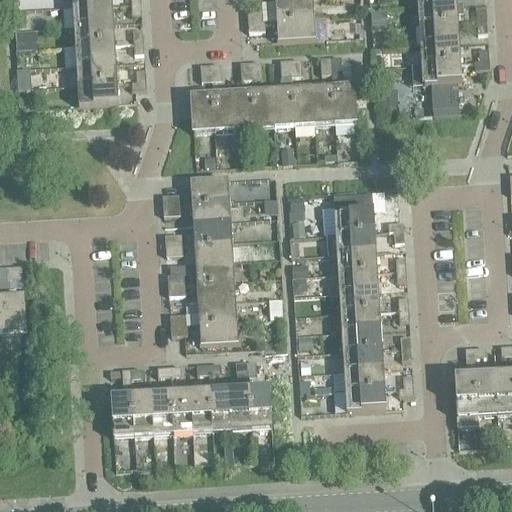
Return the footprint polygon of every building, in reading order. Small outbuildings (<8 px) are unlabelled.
[(71,0),(73,13),(111,10),(110,0),(71,0)] [(129,0),(130,9),(140,9),(139,0),(129,0)] [(416,0),(417,11),(455,8),(454,0),(416,0)] [(275,5),(276,25),(313,23),(312,3),(275,5)] [(417,11),(418,30),(457,28),(456,19),(462,19),(461,8),(455,8),(417,11)] [(140,9),(130,9),(131,21),(141,20),(140,9)] [(73,13),(74,32),(112,30),(111,10),(73,13)] [(386,14),(369,15),(370,32),(386,31),(386,14)] [(475,15),(476,27),(486,26),(485,14),(475,15)] [(246,17),(247,27),(263,26),(263,16),(246,17)] [(313,23),(276,25),(277,45),(276,45),(276,46),(316,44),(316,43),(314,43),(313,23)] [(263,26),(247,27),(248,37),(264,36),(263,26)] [(486,26),(476,27),(477,39),(486,38),(486,26)] [(418,30),(419,50),(458,48),(457,28),(418,30)] [(74,32),(75,51),(113,49),(112,30),(74,32)] [(35,35),(15,36),(16,55),(36,54),(35,35)] [(132,36),(133,48),(142,47),(142,35),(132,36)] [(142,47),(133,48),(133,60),(143,59),(142,47)] [(419,50),(421,70),(459,67),(458,48),(419,50)] [(75,51),(76,71),(114,69),(113,49),(75,51)] [(477,54),(478,66),(488,66),(487,54),(477,54)] [(330,63),(331,79),(331,92),(342,91),(340,62),(330,63)] [(320,80),(331,79),(330,63),(319,64),(320,80)] [(279,66),(281,95),(291,94),(291,82),(290,65),(279,66)] [(300,65),(290,65),(291,82),(301,81),(300,65)] [(478,66),(473,66),(474,75),(488,74),(488,66),(478,66)] [(260,67),(250,68),(251,84),(261,84),(260,67)] [(432,115),(458,113),(457,88),(460,88),(459,67),(421,70),(410,70),(411,91),(421,90),(430,90),(432,115)] [(251,84),(250,68),(239,69),(240,85),(251,84)] [(76,71),(77,91),(116,88),(114,69),(76,71)] [(211,87),(210,70),(199,71),(200,87),(211,87)] [(220,70),(210,70),(211,87),(221,86),(220,70)] [(134,75),(135,87),(145,87),(144,75),(134,75)] [(30,86),(16,88),(17,94),(31,94),(30,86)] [(135,87),(130,87),(131,96),(145,95),(145,87),(135,87)] [(116,88),(77,91),(78,110),(78,111),(117,109),(116,88)] [(342,91),(331,92),(334,129),(353,128),(353,129),(355,129),(352,90),(342,91)] [(331,92),(311,93),(314,130),(334,129),(331,92)] [(311,93),(291,94),(294,132),(314,130),(311,93)] [(281,95),(271,95),(274,133),(294,132),(291,94),(281,95)] [(271,95),(251,97),(254,134),(274,133),(271,95)] [(251,97),(231,98),(234,135),(254,134),(251,97)] [(231,98),(212,99),(214,137),(234,135),(231,98)] [(396,98),(380,99),(381,119),(397,119),(396,98)] [(214,137),(212,99),(191,100),(193,139),(194,139),(194,138),(214,137)] [(458,113),(432,115),(432,121),(458,119),(458,113)] [(293,153),(280,153),(281,170),(294,169),(293,153)] [(215,161),(204,161),(205,174),(215,174),(215,161)] [(191,209),(228,207),(227,188),(228,187),(228,186),(188,188),(188,190),(190,190),(191,209)] [(334,221),(336,240),(373,238),(372,217),(371,217),(370,199),(332,201),(334,220),(334,221)] [(161,201),(162,211),(178,210),(178,200),(161,201)] [(302,201),(289,202),(290,217),(302,216),(303,216),(302,201)] [(192,229),(230,227),(228,207),(191,209),(192,229)] [(178,210),(162,211),(163,222),(179,221),(178,210)] [(302,216),(290,217),(290,227),(303,226),(302,216)] [(303,226),(290,227),(292,243),(305,242),(303,226)] [(194,249),(231,247),(230,227),(192,229),(194,249)] [(388,237),(393,237),(403,236),(402,228),(387,229),(388,237)] [(393,237),(394,249),(403,248),(403,236),(393,237)] [(336,240),(337,260),(375,258),(373,238),(336,240)] [(164,241),(165,251),(181,250),(180,240),(164,241)] [(195,269),(232,267),(231,247),(194,249),(195,269)] [(181,250),(165,251),(165,262),(182,260),(181,250)] [(337,260),(338,280),(376,277),(375,258),(337,260)] [(395,264),(395,276),(405,275),(404,263),(395,264)] [(196,289),(233,287),(232,267),(195,269),(196,289)] [(307,270),(291,271),(291,282),(307,281),(307,270)] [(9,284),(23,284),(22,271),(8,272),(9,284)] [(405,275),(395,276),(396,288),(406,287),(405,275)] [(338,280),(339,299),(377,297),(376,277),(338,280)] [(166,281),(167,291),(183,290),(183,280),(166,281)] [(306,283),(292,284),(292,296),(302,295),(306,289),(306,283)] [(196,289),(197,309),(235,307),(233,287),(196,289)] [(183,290),(167,291),(168,301),(184,300),(183,290)] [(339,299),(341,319),(378,316),(377,297),(339,299)] [(23,302),(0,303),(0,339),(0,338),(0,337),(25,336),(25,338),(26,338),(24,300),(23,300),(23,302)] [(397,303),(398,315),(408,315),(407,303),(397,303)] [(283,305),(269,305),(269,325),(284,324),(283,305)] [(198,319),(199,329),(236,327),(235,307),(197,309),(198,319)] [(408,315),(398,315),(399,327),(408,327),(408,315)] [(341,319),(342,338),(380,336),(378,316),(341,319)] [(198,319),(185,320),(186,330),(199,329),(198,319)] [(169,321),(170,331),(186,330),(185,320),(169,321)] [(236,327),(199,329),(200,349),(198,349),(199,351),(239,348),(239,346),(237,347),(236,327)] [(186,330),(170,331),(170,341),(187,340),(186,330)] [(342,338),(343,358),(381,355),(380,336),(342,338)] [(310,342),(297,342),(298,355),(311,354),(310,342)] [(400,342),(400,354),(410,354),(409,342),(400,342)] [(511,360),(511,356),(511,351),(500,352),(501,362),(511,360)] [(485,353),(473,354),(473,363),(485,363),(485,353)] [(410,354),(400,354),(401,366),(411,366),(410,354)] [(473,363),(473,354),(464,354),(465,369),(474,368),(473,363)] [(343,358),(344,378),(382,375),(381,355),(343,358)] [(309,365),(300,366),(300,379),(310,378),(309,365)] [(247,377),(248,382),(256,382),(255,367),(247,368),(247,377)] [(235,378),(247,377),(247,368),(235,368),(235,378)] [(220,369),(208,370),(208,380),(220,379),(220,369)] [(208,380),(208,370),(196,371),(196,380),(208,380)] [(169,382),(168,372),(156,373),(157,383),(169,382)] [(180,372),(168,372),(169,382),(181,381),(180,372)] [(141,374),(129,375),(130,384),(142,384),(141,374)] [(130,384),(129,375),(121,375),(122,390),(130,389),(130,384)] [(344,378),(346,397),(383,395),(382,375),(344,378)] [(511,380),(494,382),(496,420),(511,418),(511,380)] [(402,382),(403,393),(403,394),(412,393),(412,381),(402,382)] [(494,382),(474,383),(477,421),(496,420),(494,382)] [(477,431),(477,421),(474,383),(454,384),(457,433),(477,431)] [(403,394),(403,393),(398,394),(398,402),(413,401),(412,393),(403,394)] [(383,395),(346,397),(347,416),(346,416),(346,418),(385,415),(383,395)] [(269,396),(249,397),(251,435),(270,434),(271,434),(269,396)] [(249,397),(229,398),(231,436),(251,435),(249,397)] [(229,398),(209,399),(212,437),(231,436),(229,398)] [(209,399),(190,400),(192,438),(212,437),(209,399)] [(190,400),(170,401),(172,440),(192,438),(190,400)] [(170,401),(151,403),(153,441),(172,440),(170,401)] [(151,403),(131,404),(133,442),(153,441),(151,403)] [(133,442),(131,404),(110,405),(113,444),(114,444),(114,443),(133,442)] [(232,449),(223,449),(224,469),(232,469),(232,449)] [(165,464),(156,464),(156,473),(165,473),(165,464)]
